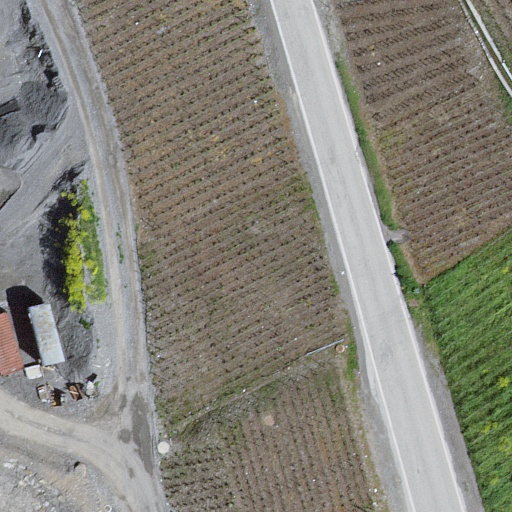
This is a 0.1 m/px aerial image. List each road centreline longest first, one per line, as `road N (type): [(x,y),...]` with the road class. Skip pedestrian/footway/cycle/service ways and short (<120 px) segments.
road 1 (tertiary): [(294,0),(439,511)]
road 2 (track): [(52,0),(123,226),(135,376),(124,452),(135,511)]
road 3 (track): [(0,368),(93,440),(124,452)]
